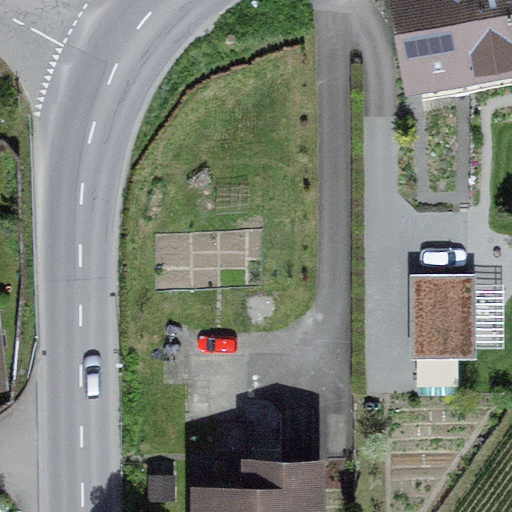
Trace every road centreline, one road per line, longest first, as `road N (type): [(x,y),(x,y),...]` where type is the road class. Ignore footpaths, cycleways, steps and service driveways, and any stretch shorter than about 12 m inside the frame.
road 1 (tertiary): [(110,82),(88,142),(79,204),(83,511)]
road 2 (residential): [(110,82),(21,18),(0,13)]
